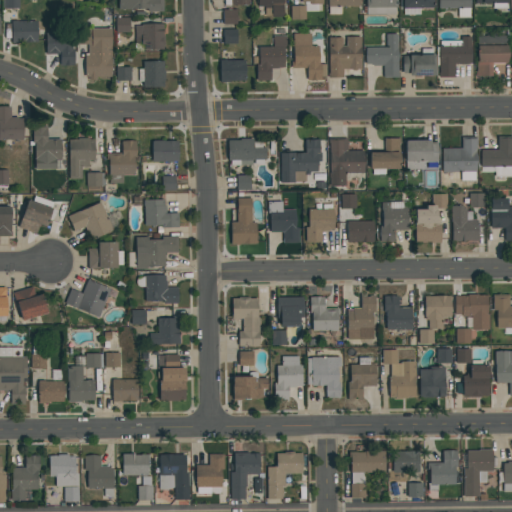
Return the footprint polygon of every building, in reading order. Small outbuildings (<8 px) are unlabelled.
[(19,8),(18,0),(2,0),(2,9),(19,8)] [(118,0),(118,11),(163,11),(163,0),(118,0)] [(256,0),(256,7),(264,7),(264,17),(283,16),(283,0),(256,0)] [(322,0),(301,0),(302,6),(290,6),(290,20),(305,20),(305,12),(310,11),(310,4),(322,4),(322,0)] [(359,0),(327,0),(328,15),(341,15),(341,7),(360,7),(359,0)] [(365,0),(366,16),(396,15),(395,0),(365,0)] [(401,0),(402,15),(419,15),(419,9),(433,9),(432,0),(401,0)] [(469,0),(437,0),(438,9),(470,9),(469,0)] [(474,0),(474,4),(493,4),(493,8),(507,9),(507,0),(474,0)] [(236,10),(222,10),(222,25),(236,25),(236,10)] [(37,22),(11,21),(11,42),(36,43),(37,22)] [(163,24),(134,25),(135,43),(142,42),(142,50),(163,50),(163,24)] [(111,29),(78,29),(78,44),(85,44),(85,79),(111,78),(111,29)] [(236,44),(236,29),(223,29),(222,43),(236,44)] [(59,67),(73,66),(72,32),(45,33),(45,55),(59,54),(59,67)] [(318,47),(311,47),(311,34),(293,33),(293,68),(306,69),(306,80),(325,81),(325,64),(318,64),(318,47)] [(364,48),(365,66),(382,65),(383,78),(398,78),(397,34),(385,34),(386,47),(364,48)] [(257,47),(257,81),(270,81),(270,68),(284,69),(284,36),(272,36),(272,47),(257,47)] [(360,70),(360,37),(344,37),(344,38),(328,38),(328,78),(342,78),(343,69),(360,70)] [(471,64),(470,37),(460,37),(461,41),(438,41),(439,78),(454,77),(454,64),(471,64)] [(507,64),(506,46),(476,46),(476,77),(492,77),(491,64),(507,64)] [(435,75),(434,55),(401,55),(402,76),(435,75)] [(245,60),(219,61),(219,82),(245,81),(245,60)] [(142,62),(143,88),(164,87),(163,61),(142,62)] [(0,139),(22,140),(23,118),(10,118),(10,107),(0,106),(0,139)] [(56,170),(56,160),(60,161),(61,140),(46,139),(46,127),(34,127),(33,170),(56,170)] [(369,153),(369,170),(383,170),(383,169),(399,169),(398,138),(384,139),(384,153),(369,153)] [(442,148),(441,172),(461,172),(460,181),(475,181),(476,138),(461,138),(460,149),(442,148)] [(480,173),(493,173),(493,177),(511,176),(511,138),(497,138),(497,150),(480,150),(480,173)] [(92,139),(68,139),(69,180),(82,179),(82,167),(93,167),(92,139)] [(227,163),(252,163),(252,160),(265,160),(265,147),(252,148),(252,139),(227,140),(227,163)] [(347,151),(347,139),(328,140),(329,187),(345,187),(345,174),(363,173),(363,151),(347,151)] [(279,153),(279,183),(293,183),(293,172),(317,172),(317,163),(320,163),(319,140),(304,140),(304,153),(279,153)] [(121,153),(108,153),(108,176),(135,175),(134,141),(121,141),(121,153)] [(151,162),(177,162),(178,141),(151,141),(151,162)] [(404,141),(405,170),(438,170),(437,141),(404,141)] [(103,173),(86,173),(86,187),(103,186),(103,173)] [(237,176),(249,176),(249,190),(237,190),(237,176)] [(175,191),(175,177),(162,177),(162,191),(175,191)] [(483,207),(482,193),(469,193),(469,207),(483,207)] [(340,194),(355,194),(355,209),(340,209),(340,194)] [(414,242),(438,243),(439,209),(446,209),(446,195),(432,194),(432,206),(425,206),(425,211),(415,211),(414,242)] [(230,245),(256,244),(255,223),(251,223),(251,198),(236,198),(236,222),(230,223),(230,245)] [(506,198),(489,198),(490,229),(504,228),(504,241),(511,241),(511,207),(506,207),(506,198)] [(39,226),(45,228),(52,209),(27,200),(18,228),(36,234),(39,226)] [(143,200),(144,227),(178,227),(177,213),(165,213),(165,200),(143,200)] [(67,216),(73,233),(87,227),(92,239),(112,231),(100,202),(67,216)] [(297,210),(281,210),(282,202),(268,202),(267,232),(283,232),(283,243),(296,243),(297,210)] [(380,202),(381,243),(394,242),(393,231),(406,230),(406,202),(380,202)] [(0,236),(10,236),(10,207),(0,206),(0,236)] [(477,241),(476,219),(469,219),(469,206),(450,206),(451,242),(477,241)] [(307,243),(321,243),(321,231),(334,231),(333,209),(306,209),(307,243)] [(345,222),(346,243),(373,242),(373,222),(345,222)] [(177,253),(177,237),(135,238),(135,268),(165,268),(164,253),(177,253)] [(88,268),(122,267),(122,253),(116,253),(116,242),(97,242),(97,249),(87,249),(88,268)] [(178,302),(177,287),(166,288),(166,276),(138,277),(138,285),(144,285),(144,303),(178,302)] [(64,304),(99,318),(110,289),(87,280),(81,294),(70,289),(64,304)] [(19,320),(45,315),(42,295),(34,296),(33,288),(15,291),(19,320)] [(347,340),(374,339),(373,295),(360,296),(360,309),(346,309),(347,340)] [(487,330),(487,295),(454,296),(454,316),(470,316),(470,330),(487,330)] [(508,295),(494,295),(494,328),(511,328),(511,306),(509,307),(508,295)] [(397,296),(383,296),(384,330),(411,329),(411,307),(398,308),(397,296)] [(449,296),(424,296),(425,329),(443,329),(442,317),(450,317),(449,296)] [(303,297),(276,298),(276,314),(279,314),(280,326),(299,326),(298,317),(303,316),(303,297)] [(337,331),(337,308),(323,309),(323,297),(310,297),(310,331),(337,331)] [(257,298),(231,299),(231,319),(241,319),(242,331),(237,331),(238,347),(258,346),(257,298)] [(131,323),(142,323),(142,311),(131,311),(131,323)] [(178,344),(178,318),(157,319),(157,333),(148,333),(148,345),(178,344)] [(433,344),(433,329),(418,330),(418,344),(433,344)] [(470,329),(455,329),(456,344),(470,343),(470,329)] [(285,330),(271,331),(271,345),(285,345),(285,330)] [(0,390),(10,391),(10,404),(25,404),(26,357),(21,357),(21,348),(0,348),(0,390)] [(436,362),(450,363),(450,349),(436,349),(436,362)] [(455,361),(468,361),(469,349),(456,349),(455,361)] [(414,362),(396,362),(396,350),(381,350),(381,364),(389,364),(389,398),(415,398),(414,362)] [(252,352),(238,351),(237,366),(252,366),(252,352)] [(495,383),(508,383),(508,397),(511,396),(511,351),(494,352),(495,383)] [(31,368),(45,369),(45,355),(31,354),(31,368)] [(99,354),(85,354),(85,368),(99,368),(99,354)] [(178,355),(158,356),(159,401),(185,400),(184,368),(178,369),(178,355)] [(300,357),(281,357),(281,366),(275,366),(274,400),(288,400),(288,386),(300,386),(300,357)] [(339,398),(338,357),(306,358),(307,386),(325,386),(325,398),(339,398)] [(348,400),(362,400),(361,387),(376,386),(375,364),(369,364),(369,358),(358,358),(358,365),(347,365),(348,400)] [(462,375),(462,397),(488,397),(488,366),(469,366),(468,375),(462,375)] [(67,401),(94,401),(94,380),(82,380),(82,367),(67,367),(67,401)] [(419,369),(419,397),(444,397),(444,369),(419,369)] [(264,398),(263,377),(231,378),(232,399),(264,398)] [(112,402),(137,401),(136,380),(111,380),(112,402)] [(38,403),(63,402),(63,381),(37,381),(38,403)] [(464,496),(478,496),(478,483),(486,483),(485,472),(492,472),(491,450),(463,450),(464,496)] [(455,451),(441,451),(442,463),(428,463),(428,485),(456,485),(455,451)] [(384,452),(349,452),(350,498),(364,498),(364,472),(385,472),(384,452)] [(418,452),(392,452),(392,473),(418,473),(418,452)] [(259,474),(259,453),(233,454),(233,472),(229,472),(230,500),(245,499),(245,474),(259,474)] [(267,499),(283,499),(283,474),(302,474),(301,453),(275,454),(275,467),(266,467),(267,499)] [(122,475),(148,476),(148,454),(122,454),(122,475)] [(222,454),(208,454),(208,465),(195,465),(195,487),(222,487),(222,454)] [(63,502),(77,501),(76,455),(48,456),(48,477),(54,477),(55,487),(63,487),(63,502)] [(158,455),(158,490),(174,490),(174,500),(187,500),(186,455),(158,455)] [(39,456),(24,456),(24,468),(11,468),(11,501),(24,501),(24,490),(38,490),(39,456)] [(85,489),(113,489),(112,467),(100,467),(99,456),(85,456),(85,489)] [(511,462),(501,463),(502,491),(511,491),(511,462)] [(407,499),(422,498),(421,483),(407,483),(407,499)] [(152,500),(152,486),(137,487),(137,501),(152,500)]
